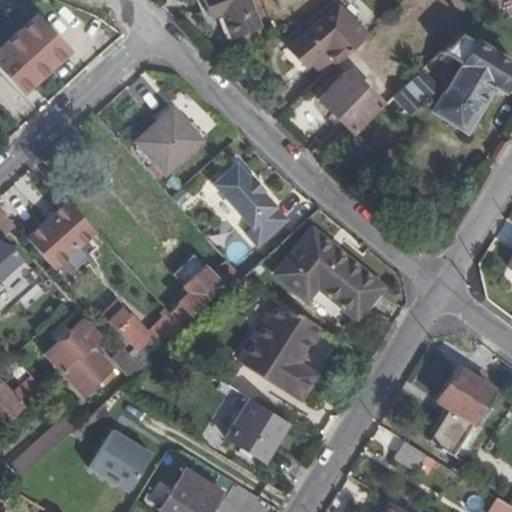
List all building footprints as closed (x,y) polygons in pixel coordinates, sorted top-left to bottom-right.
[(259,27),(248,0),(203,0),(210,17),(222,12),(232,38),(259,27)] [(367,34),(337,5),(286,46),(305,67),(311,62),(323,51),(336,64),(367,34)] [(66,46),(36,14),(0,46),(0,70),(21,93),(54,63),(51,60),(66,46)] [(462,128),(490,80),(496,84),(504,88),(511,74),(511,64),(461,33),(441,51),(461,63),(433,110),(462,128)] [(66,46),(51,60),(54,63),(69,49),(66,46)] [(311,62),(324,75),(336,64),(323,51),(311,62)] [(380,103),(383,106),(388,101),(392,97),(419,72),(411,64),(387,87),(388,89),(377,100),(346,70),(318,99),(352,132),(380,103)] [(392,97),(408,114),(410,113),(412,115),(422,105),(420,103),(437,86),(422,69),(419,72),(392,97)] [(468,132),(496,84),(490,80),(462,128),(468,132)] [(200,140),(171,108),(135,141),(154,161),(164,173),(200,140)] [(164,173),(154,161),(147,168),(157,179),(164,173)] [(249,177),(236,162),(212,184),(251,227),(245,233),(258,247),(288,220),(262,192),(264,191),(251,176),(249,177)] [(68,200),(26,238),(53,268),(95,230),(68,200)] [(0,235),(13,224),(0,208),(0,235)] [(380,287),(311,231),(276,273),(305,297),(317,283),(356,316),(380,287)] [(0,311),(38,278),(8,244),(0,240),(0,311)] [(191,314),(222,284),(213,276),(193,254),(173,274),(189,293),(179,302),(191,314)] [(226,260),(216,268),(219,270),(233,286),(242,278),(226,260)] [(219,270),(213,276),(222,284),(191,314),(179,302),(169,312),(185,330),(232,287),(233,286),(219,270)] [(242,308),(256,287),(242,278),(233,286),(232,287),(242,308)] [(297,364),(320,327),(276,299),(239,359),(300,398),(315,375),(297,364)] [(166,347),(185,330),(169,312),(166,309),(162,312),(166,317),(146,332),(117,301),(102,315),(133,348),(129,353),(142,368),(166,347)] [(115,373),(95,351),(101,346),(96,340),(99,337),(83,319),(70,331),(65,326),(53,337),(58,343),(46,354),(83,395),(98,381),(102,385),(115,373)] [(124,348),(113,357),(132,378),(142,368),(129,353),(124,348)] [(24,370),(15,360),(7,366),(17,377),(24,370)] [(452,454),(493,389),(456,367),(436,400),(449,407),(428,440),(452,454)] [(0,425),(2,427),(43,389),(32,377),(13,394),(0,379),(0,425)] [(263,461),(287,422),(250,399),(226,438),(263,461)] [(85,434),(107,412),(101,405),(78,426),(85,434)] [(491,416),(480,410),(452,454),(463,461),(491,416)] [(20,478),(77,427),(67,416),(9,466),(20,478)] [(87,473),(131,494),(151,451),(108,430),(87,473)] [(404,440),(394,457),(416,471),(426,454),(404,440)] [(160,511),(208,511),(221,492),(185,469),(159,511),(160,511)] [(511,511),(511,507),(496,498),(487,511),(511,511)] [(405,511),(390,503),(384,511),(405,511)]
